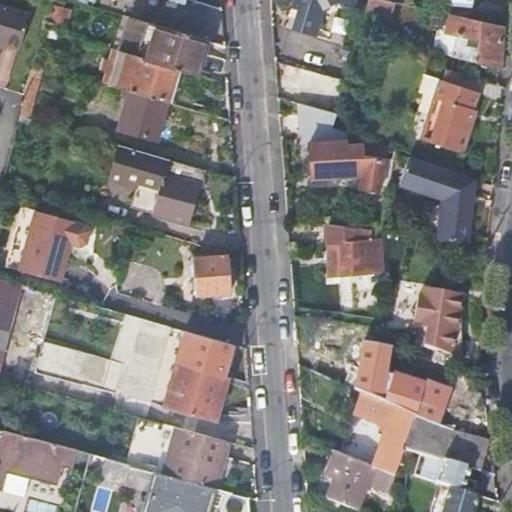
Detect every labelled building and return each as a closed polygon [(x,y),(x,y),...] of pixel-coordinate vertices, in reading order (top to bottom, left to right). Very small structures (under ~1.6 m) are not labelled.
[(326,0),(304,0),(303,7),(323,13),(326,0)] [(353,3),(343,0),(337,0),(335,10),(350,14),(353,3)] [(394,1),(390,0),(369,0),(366,11),(390,17),(394,1)] [(0,4),(0,40),(19,47),(28,13),(0,4)] [(70,11),(56,7),(52,23),(65,26),(70,11)] [(504,26),(450,13),(446,30),(441,29),(437,51),(468,60),(501,69),(504,26)] [(148,23),(138,56),(193,73),(203,39),(148,23)] [(200,75),(193,73),(138,58),(138,56),(117,50),(107,85),(122,89),(167,101),(191,108),(200,75)] [(468,60),(437,51),(434,64),(448,69),(465,75),(468,60)] [(28,118),(42,66),(33,63),(26,93),(21,113),(20,115),(28,118)] [(448,69),(444,80),(477,91),(481,79),(465,75),(448,69)] [(431,114),(441,81),(425,74),(420,92),(425,94),(420,111),(431,114)] [(441,81),(431,114),(430,119),(431,120),(425,139),(462,152),(473,119),(471,119),(479,92),(477,91),(444,80),(441,81)] [(167,101),(122,89),(120,95),(126,97),(117,129),(156,139),(167,101)] [(330,132),(336,112),(296,102),(301,144),(308,143),(308,180),(343,179),(343,175),(360,175),(354,189),(373,194),(383,150),(330,132)] [(28,118),(20,115),(17,126),(29,129),(32,119),(28,118)] [(196,167),(120,145),(110,178),(136,185),(131,204),(153,210),(153,212),(187,222),(197,184),(192,183),(196,167)] [(473,179),(408,158),(399,184),(420,191),(426,188),(444,195),(437,237),(467,241),(472,205),(470,203),(473,179)] [(85,224),(35,210),(24,247),(11,243),(4,266),(59,280),(70,244),(78,246),(86,242),(89,231),(85,224)] [(379,230),(329,223),(328,242),(332,278),(383,273),(379,230)] [(230,292),(227,255),(193,258),(195,295),(230,292)] [(0,277),(0,364),(21,284),(0,277)] [(429,326),(425,345),(454,355),(457,335),(463,336),(462,314),(460,314),(454,313),(457,293),(424,287),(422,295),(420,294),(415,324),(429,326)] [(464,294),(457,293),(454,313),(460,314),(464,294)] [(231,344),(189,332),(180,364),(176,363),(164,408),(215,421),(227,376),(224,375),(231,344)] [(463,336),(457,335),(454,355),(463,358),(463,336)] [(344,385),(392,407),(416,417),(438,424),(450,388),(428,381),(426,385),(389,374),(392,348),(363,344),(358,375),(349,372),(344,385)] [(416,417),(392,407),(377,457),(400,465),(405,451),(416,417)] [(126,463),(154,470),(177,477),(218,487),(229,441),(139,417),(126,463)] [(76,450),(0,429),(0,469),(56,484),(61,466),(70,469),(76,450)] [(356,510),(373,468),(335,452),(326,478),(333,481),(327,499),(356,510)] [(126,463),(94,454),(90,472),(126,481),(125,488),(147,494),(154,470),(126,463)] [(461,491),(474,495),(479,496),(498,501),(494,475),(468,468),(461,491)] [(154,470),(147,494),(142,511),(210,511),(212,503),(191,498),(193,489),(175,485),(177,477),(154,470)] [(218,487),(177,477),(175,485),(193,489),(191,498),(212,503),(210,511),(220,511),(226,490),(218,487)] [(474,511),(475,510),(470,508),(474,495),(461,491),(442,485),(437,503),(442,511),(474,511)] [(226,490),(220,511),(250,511),(249,495),(226,490)] [(479,496),(474,495),(470,508),(475,510),(479,496)] [(442,511),(437,503),(434,511),(442,511)]
